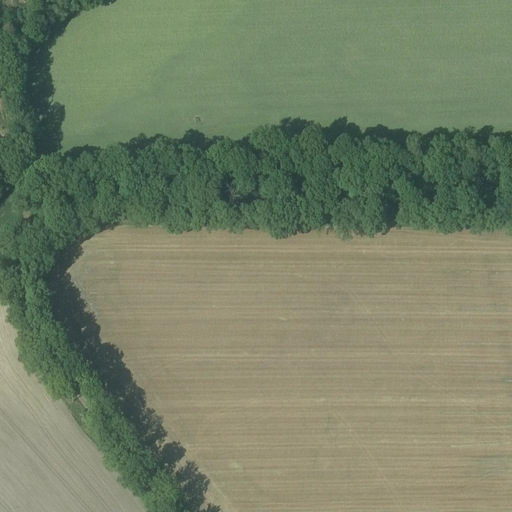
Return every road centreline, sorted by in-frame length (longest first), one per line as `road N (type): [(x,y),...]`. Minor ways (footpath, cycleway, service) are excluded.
road 1 (track): [(0,204),(19,189),(31,231),(95,214),(511,225)]
road 2 (track): [(19,189),(16,181),(44,168),(511,137)]
road 3 (track): [(31,231),(27,311),(53,359),(170,511)]
road 4 (track): [(0,45),(16,181)]
